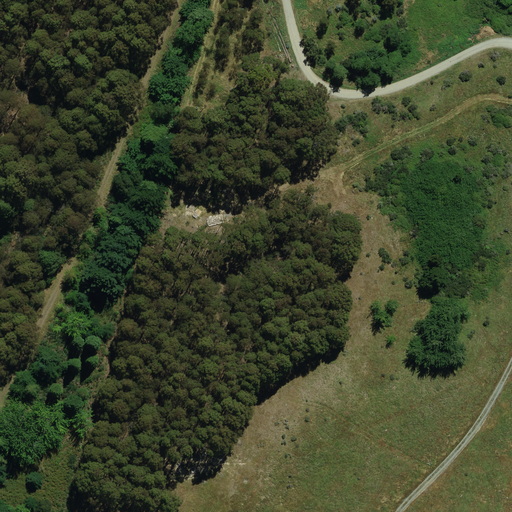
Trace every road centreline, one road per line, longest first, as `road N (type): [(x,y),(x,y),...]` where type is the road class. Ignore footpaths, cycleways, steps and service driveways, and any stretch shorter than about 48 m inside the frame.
road 1 (track): [(171,0),(46,309),(0,395)]
road 2 (track): [(289,0),(316,77),(336,93),(383,90),(484,42),(511,45)]
road 3 (track): [(511,357),(461,437),(394,511)]
